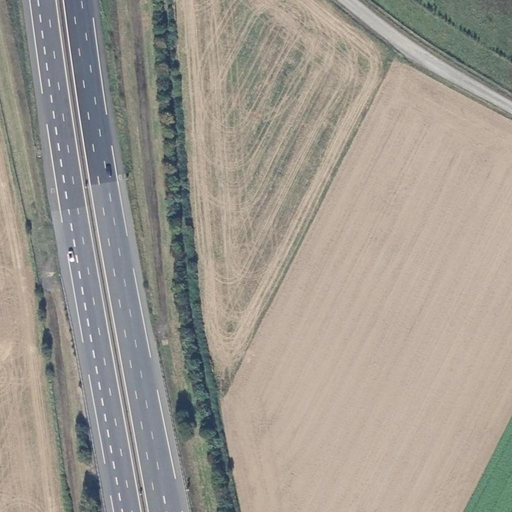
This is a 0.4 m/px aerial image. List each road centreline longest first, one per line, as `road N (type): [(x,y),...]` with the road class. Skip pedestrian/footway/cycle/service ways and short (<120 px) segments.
road 1 (trunk): [(162,511),(76,0)]
road 2 (trunk): [(39,0),(122,511)]
road 3 (tertiary): [(511,108),(346,0)]
